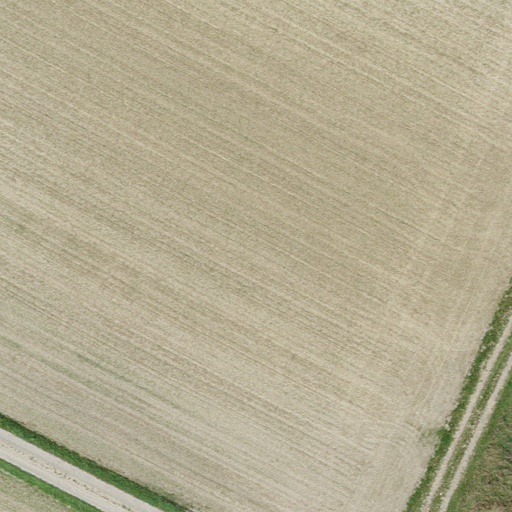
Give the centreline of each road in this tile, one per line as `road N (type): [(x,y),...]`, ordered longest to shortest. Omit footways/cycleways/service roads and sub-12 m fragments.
road 1 (track): [(433,511),(511,340)]
road 2 (track): [(0,442),(135,511)]
